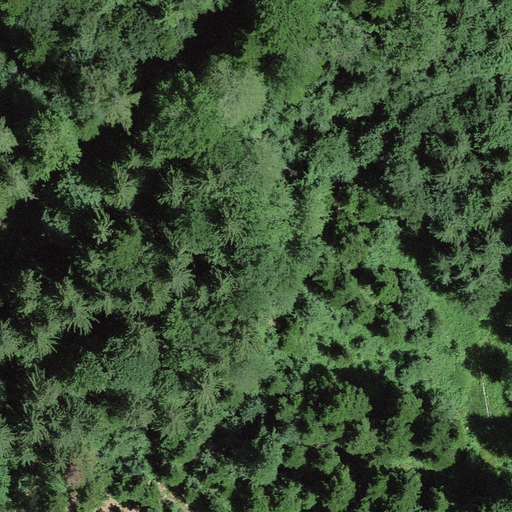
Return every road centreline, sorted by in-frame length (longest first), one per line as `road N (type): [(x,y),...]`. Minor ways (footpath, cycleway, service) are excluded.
road 1 (track): [(0,228),(213,0)]
road 2 (track): [(458,511),(478,468),(511,290)]
road 3 (track): [(343,511),(478,468),(511,444)]
